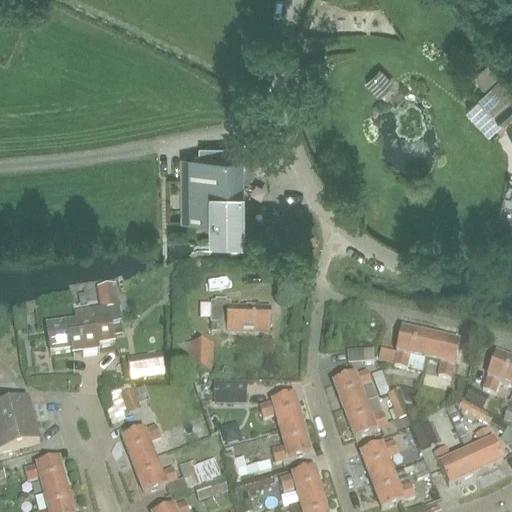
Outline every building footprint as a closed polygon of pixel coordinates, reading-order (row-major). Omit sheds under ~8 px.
[(491,75),(504,64),(495,52),(482,63),(491,75)] [(478,97),(504,126),(507,123),(511,129),(511,128),(511,92),(499,77),(478,97)] [(242,159),(181,159),(182,224),(210,224),(210,242),(243,242),(242,193),(241,193),(242,159)] [(114,348),(113,337),(122,336),(116,286),(97,288),(100,311),(91,312),(92,319),(46,326),(50,355),(81,351),(82,358),(98,356),(97,349),(113,346),(113,348),(114,348)] [(217,335),(227,335),(228,336),(268,337),(268,330),(272,327),(272,321),(268,318),(269,311),(229,310),(229,306),(225,306),(225,304),(215,304),(214,306),(212,306),(211,324),(218,324),(217,335)] [(424,361),(430,338),(400,331),(395,354),(396,354),(393,367),(406,370),(422,373),(424,361)] [(459,345),(430,338),(424,361),(440,365),(437,377),(449,380),(452,368),(453,368),(459,345)] [(213,346),(177,346),(176,379),(212,380),(213,346)] [(363,351),(363,364),(373,363),(373,350),(363,351)] [(511,388),(511,363),(494,357),(486,378),(487,379),(482,390),(493,395),(498,383),(511,388)] [(129,383),(146,380),(143,360),(126,362),(129,383)] [(343,413),(364,404),(358,389),(370,384),(365,373),(354,377),(354,376),(332,385),(343,413)] [(458,382),(454,397),(462,399),(466,384),(458,382)] [(104,408),(111,427),(125,422),(122,414),(126,413),(128,417),(141,413),(139,407),(150,403),(144,389),(136,391),(133,383),(119,388),(122,396),(121,397),(118,388),(105,392),(110,406),(104,408)] [(246,383),(214,383),(214,407),(246,406),(246,383)] [(396,390),(403,405),(411,407),(414,394),(396,390)] [(479,395),(470,390),(464,401),(473,406),(479,395)] [(405,418),(394,393),(386,396),(397,422),(405,418)] [(279,433),(302,427),(294,397),(271,404),(272,404),(259,408),(263,420),(275,417),(279,433)] [(493,419),(462,402),(458,410),(489,427),(493,419)] [(0,432),(34,424),(29,403),(0,410),(0,432)] [(364,404),(343,413),(354,440),(376,432),(375,431),(387,427),(386,426),(382,415),(370,420),(364,404)] [(445,412),(458,440),(465,437),(452,408),(445,412)] [(511,409),(508,408),(503,420),(511,424),(511,409)] [(473,425),(476,420),(462,412),(460,416),(464,420),(473,425)] [(387,427),(380,430),(383,437),(409,427),(405,418),(397,422),(386,426),(387,427)] [(419,451),(435,444),(426,422),(410,428),(419,451)] [(0,454),(39,444),(34,424),(0,432),(0,454)] [(302,427),(279,433),(284,449),(272,452),(275,464),(287,461),(288,461),(309,456),(302,427)] [(133,468),(154,460),(148,444),(159,440),(155,429),(144,433),(143,432),(122,440),(133,468)] [(466,454),(475,475),(502,463),(493,442),(492,442),(487,431),(476,436),(481,448),(466,454)] [(370,483),(392,475),(386,459),(397,454),(393,443),(381,447),(360,455),(370,483)] [(475,475),(466,454),(450,461),(445,450),(434,455),(439,466),(438,467),(447,488),(475,475)] [(235,485),(263,477),(262,475),(272,473),(269,462),(246,469),(244,459),(235,462),(233,455),(224,457),(226,464),(229,463),(235,485)] [(154,460),(133,468),(143,496),(164,488),(164,487),(176,482),(172,471),(160,475),(154,460)] [(168,498),(220,479),(213,461),(194,468),(193,463),(178,469),(182,481),(164,488),(168,498)] [(43,496),(66,491),(58,462),(35,467),(36,469),(24,472),(27,484),(39,480),(43,496)] [(426,469),(424,465),(410,471),(417,487),(433,480),(428,469),(426,469)] [(299,506),(321,500),(313,471),(291,477),(291,478),(279,481),(283,493),(294,489),(299,506)] [(263,477),(235,485),(231,486),(235,499),(275,488),(271,475),(263,477)] [(392,475),(370,483),(381,511),(403,503),(402,502),(414,497),(410,485),(398,490),(392,475)] [(223,480),(193,489),(198,503),(228,494),(223,480)] [(71,511),(66,491),(43,496),(47,511),(71,511)] [(263,491),(250,498),(258,511),(270,505),(263,491)] [(251,511),(247,495),(237,498),(241,511),(251,511)] [(324,511),(321,500),(299,506),(288,508),(289,511),(324,511)]
